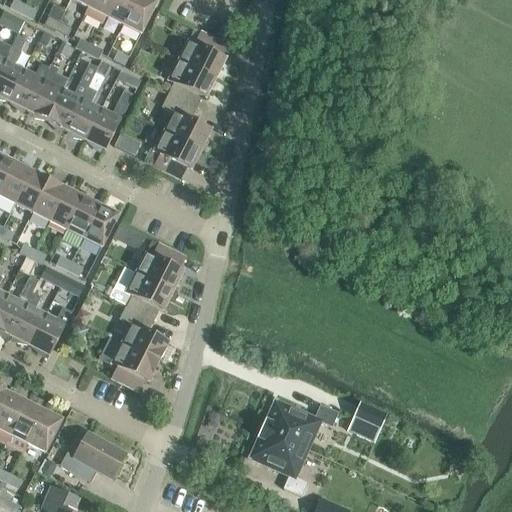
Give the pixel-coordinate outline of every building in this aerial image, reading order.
[(88,9),(92,0),(71,0),(71,1),(88,9)] [(114,0),(92,0),(88,9),(84,16),(101,25),(105,18),(114,0)] [(114,0),(105,18),(122,27),(135,0),(114,0)] [(135,0),(122,27),(140,36),(153,10),(156,3),(149,0),(135,0)] [(13,1),(9,10),(20,15),(25,7),(13,1)] [(25,7),(20,15),(32,21),(36,12),(25,7)] [(0,25),(5,28),(11,17),(4,13),(0,20),(0,25)] [(43,27),(55,33),(59,24),(48,18),(43,27)] [(70,30),(59,24),(55,33),(66,39),(70,30)] [(187,42),(177,62),(215,81),(225,61),(216,57),(222,45),(200,33),(194,45),(187,42)] [(51,38),(43,34),(38,43),(46,47),(51,38)] [(16,38),(10,50),(0,70),(0,99),(7,103),(24,71),(13,66),(25,43),(16,38)] [(79,41),(77,44),(75,50),(86,55),(91,46),(79,41)] [(70,47),(61,43),(55,55),(63,60),(70,47)] [(0,70),(10,50),(1,46),(0,45),(0,70)] [(91,46),(86,55),(97,61),(102,52),(91,46)] [(112,62),(124,68),(128,59),(117,53),(112,62)] [(174,85),(168,97),(190,108),(196,97),(205,101),(215,81),(177,62),(167,82),(174,85)] [(97,70),(95,73),(104,77),(109,67),(100,63),(97,70)] [(7,103),(27,113),(49,70),(40,65),(34,76),(24,71),(7,103)] [(87,89),(95,73),(97,70),(88,65),(73,96),(62,91),(46,123),(65,133),(87,89)] [(46,123),(62,91),(68,79),(57,74),(59,71),(50,66),(49,70),(27,113),(46,123)] [(126,86),(135,90),(139,83),(130,78),(126,86)] [(84,142),(101,110),(90,105),(96,94),(87,89),(65,133),(84,142)] [(84,142),(105,152),(133,97),(123,92),(111,115),(101,110),(84,142)] [(163,133),(200,152),(211,132),(185,119),(190,108),(168,97),(162,109),(172,114),(163,133)] [(190,172),(200,152),(163,133),(154,151),(150,149),(143,163),(176,180),(182,168),(190,172)] [(0,191),(13,165),(0,157),(0,191)] [(13,165),(0,191),(0,198),(14,206),(30,173),(13,165)] [(48,182),(30,173),(14,206),(31,214),(48,182)] [(65,191),(48,182),(31,214),(48,223),(65,191)] [(82,199),(65,191),(48,223),(66,232),(82,199)] [(66,232),(83,240),(99,208),(82,199),(66,232)] [(99,208),(83,240),(101,249),(117,217),(99,208)] [(122,222),(115,236),(141,249),(148,235),(122,222)] [(0,234),(0,238),(10,244),(14,235),(3,229),(0,234)] [(174,269),(180,257),(151,242),(135,274),(172,293),(183,273),(174,269)] [(23,246),(21,249),(18,255),(30,260),(34,251),(23,246)] [(34,251),(30,260),(41,266),(46,257),(34,251)] [(60,258),(55,267),(66,272),(71,263),(60,258)] [(71,263),(66,272),(78,278),(82,269),(71,263)] [(45,268),(40,279),(59,289),(64,278),(45,268)] [(162,313),(172,293),(135,274),(124,269),(108,300),(125,309),(148,320),(154,309),(162,313)] [(38,282),(29,278),(17,301),(7,296),(0,308),(0,333),(9,338),(31,294),(32,295),(38,282)] [(64,278),(59,289),(78,299),(84,288),(64,278)] [(40,299),(32,295),(31,294),(9,338),(29,348),(45,315),(35,310),(40,299)] [(56,321),(45,315),(29,348),(49,358),(71,314),(61,309),(56,321)] [(130,326),(120,345),(158,364),(168,344),(142,331),(148,320),(125,309),(119,321),(130,326)] [(86,315),(80,312),(75,322),(86,328),(89,322),(86,315)] [(81,343),(87,331),(75,325),(69,337),(81,343)] [(148,384),(158,364),(120,345),(110,365),(117,369),(111,380),(133,392),(139,380),(148,384)] [(0,411),(8,396),(0,391),(0,411)] [(0,444),(4,446),(9,436),(25,404),(8,396),(0,411),(0,444)] [(314,419),(274,401),(261,431),(307,452),(320,424),(331,429),(337,415),(320,407),(314,419)] [(43,413),(25,404),(9,436),(26,445),(43,413)] [(347,432),(374,444),(386,417),(359,405),(347,432)] [(60,422),(43,413),(26,445),(44,454),(60,422)] [(307,452),(261,431),(248,461),(288,478),(283,491),(300,498),(306,485),(295,480),(307,452)] [(74,458),(66,454),(59,467),(90,485),(97,472),(112,480),(125,457),(86,436),(74,458)] [(44,463),(43,466),(41,470),(42,475),(47,478),(52,476),(54,471),(56,468),(54,463),(49,461),(44,463)] [(0,482),(6,485),(11,476),(0,470),(0,482)] [(11,476),(6,485),(18,491),(22,482),(11,476)] [(47,511),(73,511),(78,501),(50,489),(41,510),(47,511)] [(0,511),(16,511),(18,509),(0,499),(0,511)] [(315,511),(346,511),(321,501),(315,511)]
